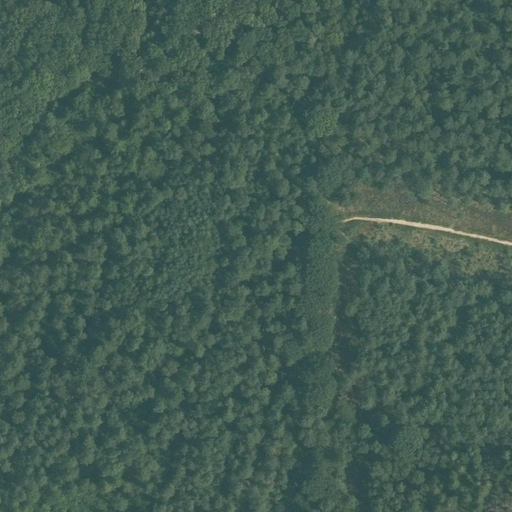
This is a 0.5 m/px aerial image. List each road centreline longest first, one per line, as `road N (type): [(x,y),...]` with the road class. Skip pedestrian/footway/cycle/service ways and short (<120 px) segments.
road 1 (track): [(313,511),(316,249),(329,52),(318,0)]
road 2 (unclassified): [(0,180),(232,0)]
road 3 (track): [(241,511),(316,249)]
